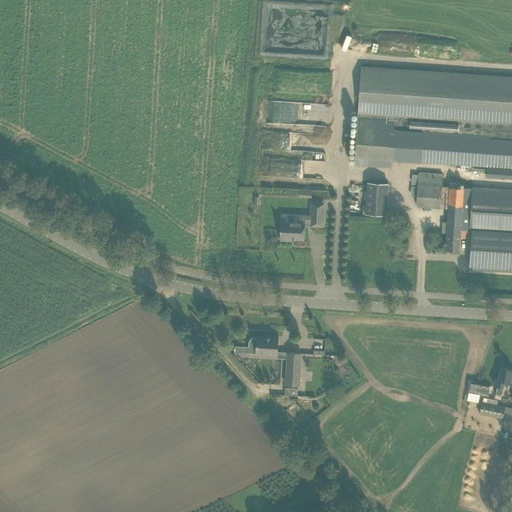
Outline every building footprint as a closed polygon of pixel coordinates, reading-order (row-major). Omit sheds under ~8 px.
[(266,48),(267,16),(259,16),(258,48),(266,48)] [(485,180),(511,181),(511,76),(361,67),(355,158),(366,159),(366,166),(391,168),(391,161),(486,167),(485,180)] [(415,205),(439,207),(442,171),(418,169),(415,205)] [(365,214),(386,215),(388,184),(367,182),(365,214)] [(298,188),(298,197),(311,198),(312,189),(298,188)] [(304,240),(305,225),(310,225),(310,226),(323,227),(324,211),(311,210),(310,218),(300,218),(299,223),(281,222),(280,222),(280,240),(291,241),(291,239),(304,240)] [(445,250),(459,251),(460,237),(446,237),(445,250)] [(277,355),(278,336),(269,336),(269,337),(257,337),(257,338),(252,338),(247,341),(247,353),(277,355)] [(313,348),(324,348),(324,338),(313,339),(313,348)] [(285,385),(299,386),(301,353),(287,352),(285,385)] [(495,394),(500,396),(503,381),(510,382),(511,382),(511,369),(501,367),(498,380),(495,379),(494,385),(497,386),(495,394)] [(473,383),(471,393),(478,394),(490,397),(492,387),(480,385),(473,383)] [(479,413),(511,420),(511,407),(505,406),(504,406),(481,402),(479,413)]
